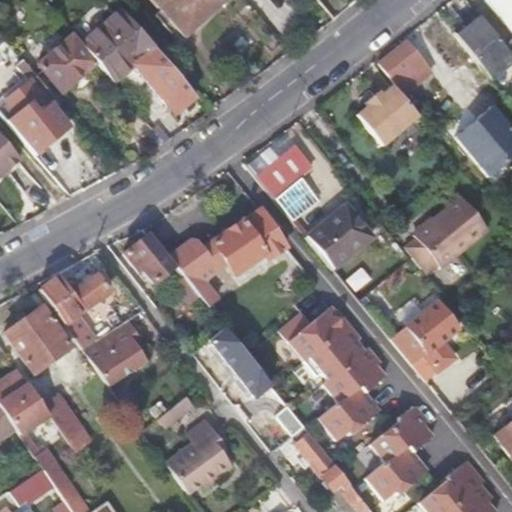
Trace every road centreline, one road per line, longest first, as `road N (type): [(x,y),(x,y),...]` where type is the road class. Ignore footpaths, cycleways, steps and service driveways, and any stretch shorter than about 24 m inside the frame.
road 1 (residential): [(507,511),(221,146)]
road 2 (residential): [(221,146),(0,275)]
road 3 (residential): [(395,0),(221,146)]
road 4 (unknown): [(288,84),(377,202),(429,158)]
